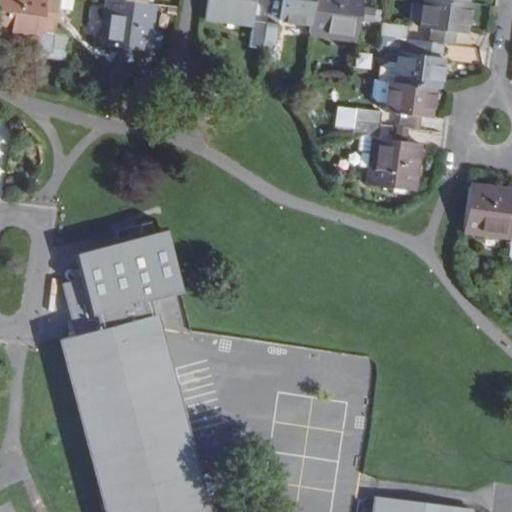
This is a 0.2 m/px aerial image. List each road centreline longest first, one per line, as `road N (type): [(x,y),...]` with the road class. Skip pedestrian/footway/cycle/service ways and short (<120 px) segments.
road 1 (residential): [(3,327),(29,320),(40,228),(25,215),(0,215)]
road 2 (residential): [(493,126),(510,0)]
